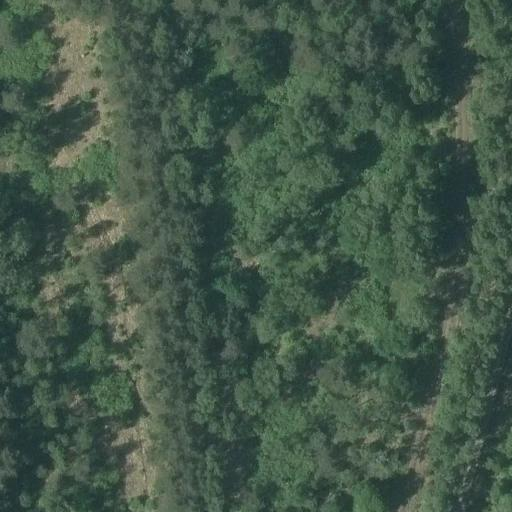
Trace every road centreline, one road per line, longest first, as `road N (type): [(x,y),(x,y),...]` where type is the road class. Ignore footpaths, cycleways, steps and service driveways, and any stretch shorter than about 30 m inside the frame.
road 1 (track): [(400,511),(455,244),(448,0)]
road 2 (track): [(511,307),(458,511)]
